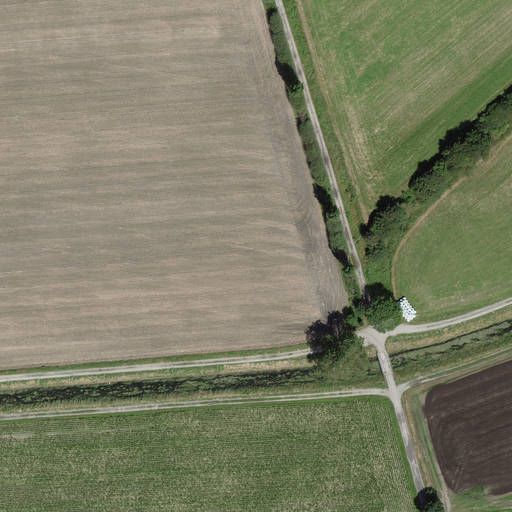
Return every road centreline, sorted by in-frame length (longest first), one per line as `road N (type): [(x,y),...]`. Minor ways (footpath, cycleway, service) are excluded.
road 1 (track): [(430,511),(277,0)]
road 2 (track): [(511,349),(393,393),(0,424)]
road 3 (track): [(511,300),(288,355),(0,381)]
road 4 (track): [(301,0),(352,167),(373,189),(401,186),(511,86)]
